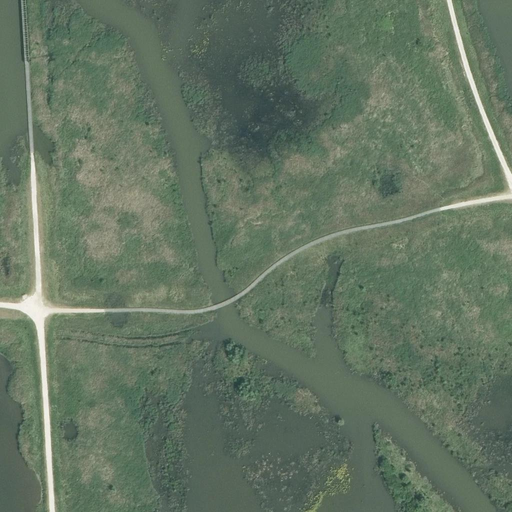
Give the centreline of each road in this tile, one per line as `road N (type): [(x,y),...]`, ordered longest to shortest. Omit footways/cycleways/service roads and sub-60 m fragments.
road 1 (track): [(39,309),(201,313),(239,298),(317,243),(511,198)]
road 2 (track): [(53,511),(39,309)]
road 3 (track): [(511,181),(449,0)]
road 4 (track): [(31,155),(39,309)]
